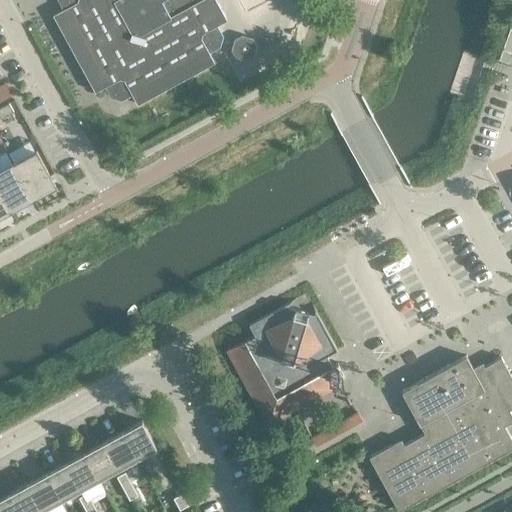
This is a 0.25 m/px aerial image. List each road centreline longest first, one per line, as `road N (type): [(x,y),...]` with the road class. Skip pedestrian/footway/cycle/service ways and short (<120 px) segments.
road 1 (residential): [(0,452),(156,363),(235,511)]
road 2 (residential): [(110,196),(332,76)]
road 3 (residential): [(110,196),(0,0)]
road 4 (unclassified): [(408,222),(332,76)]
